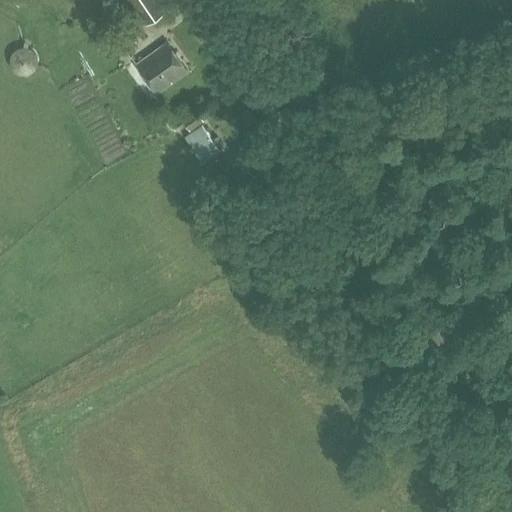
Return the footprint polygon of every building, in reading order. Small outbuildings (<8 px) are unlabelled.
[(159,0),(130,0),(147,22),(166,10),(159,0)] [(127,35),(142,25),(130,8),(115,18),(127,35)] [(188,68),(167,40),(137,62),(157,90),(188,68)] [(206,101),(197,108),(183,118),(191,129),(204,119),(203,117),(213,111),(206,101)] [(202,122),(190,130),(185,134),(203,161),(221,148),(202,122)]
